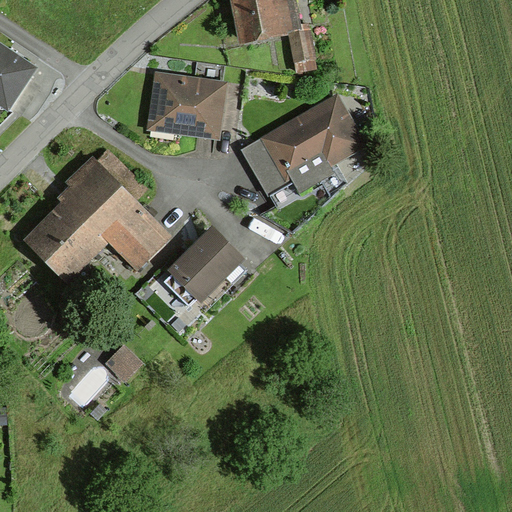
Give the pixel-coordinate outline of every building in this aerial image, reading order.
[(232,0),(240,41),(286,32),(294,72),(313,69),(304,25),(296,26),(291,0),(232,0)] [(329,40),(329,37),(315,38),(317,50),(328,48),(327,41),(329,40)] [(26,70),(0,55),(0,108),(4,110),(26,70)] [(175,125),(174,130),(212,136),(219,93),(183,88),(184,82),(156,78),(150,121),(175,125)] [(323,163),(356,144),(332,103),(266,141),(278,161),(260,172),(266,181),(317,152),(323,163)] [(88,161),(65,184),(77,196),(30,244),(61,276),(100,236),(133,269),(165,238),(131,205),(144,192),(104,153),(92,166),(88,161)] [(235,259),(210,234),(172,271),(197,296),(235,259)] [(122,380),(138,364),(125,352),(109,368),(122,380)]
